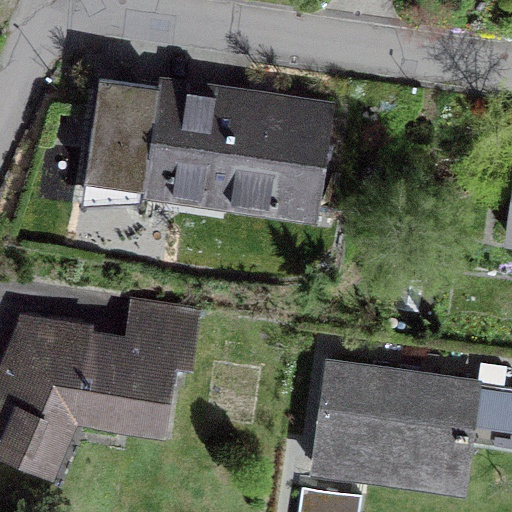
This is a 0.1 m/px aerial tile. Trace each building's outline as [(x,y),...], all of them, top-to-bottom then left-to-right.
[(322,101),(156,72),(133,201),(299,231),(322,101)] [(143,96),(80,84),(61,189),(124,201),(143,96)] [(511,181),(501,180),(496,217),(511,219),(511,220),(510,236),(511,236),(511,181)] [(422,279),(399,276),(395,307),(418,310),(422,279)] [(107,339),(0,322),(0,482),(29,495),(51,440),(139,446),(152,374),(169,377),(182,311),(120,300),(107,339)] [(478,381),(329,361),(314,465),(463,486),(478,381)]
